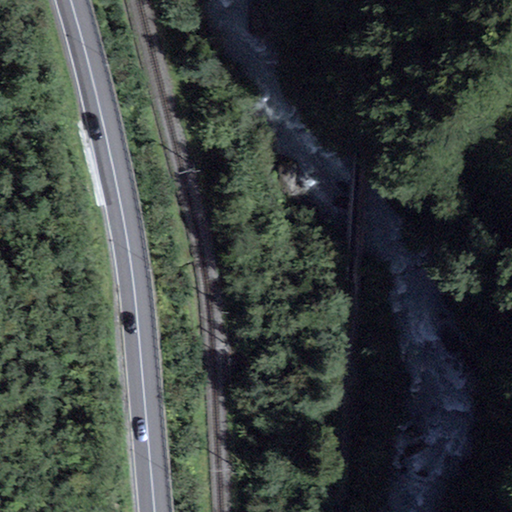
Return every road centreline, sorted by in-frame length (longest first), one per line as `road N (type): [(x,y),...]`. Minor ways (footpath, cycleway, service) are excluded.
road 1 (track): [(290,0),(357,131),(334,511)]
road 2 (secondary): [(70,0),(119,196),(156,511)]
